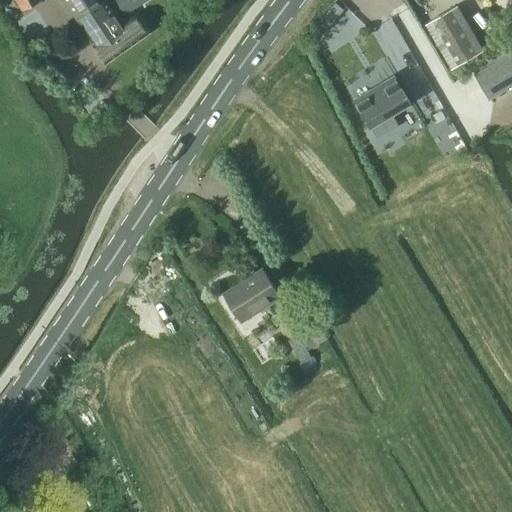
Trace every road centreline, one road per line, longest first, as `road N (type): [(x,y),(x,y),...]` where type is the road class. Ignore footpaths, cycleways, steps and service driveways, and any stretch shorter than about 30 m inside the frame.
road 1 (primary): [(0,422),(290,0)]
road 2 (track): [(225,88),(262,107),(341,198)]
